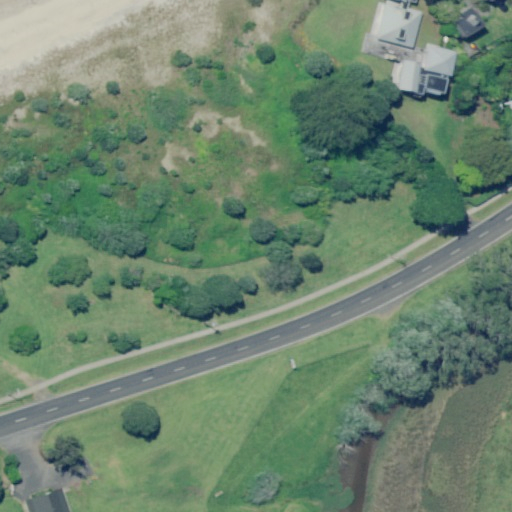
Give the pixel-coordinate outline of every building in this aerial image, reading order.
[(381,0),(372,37),(409,47),(419,10),(400,5),(401,0),(381,0)] [(447,22),(456,35),(476,22),(465,4),(452,13),(454,17),(447,22)] [(448,51),(425,45),(416,73),(419,74),(414,90),(431,96),(437,74),(441,75),(448,51)] [(415,64),(400,59),(391,88),(406,93),(415,64)] [(69,511),(59,485),(21,499),(25,511),(69,511)]
